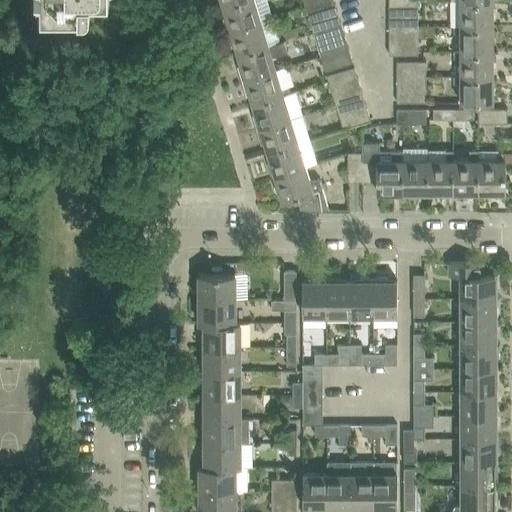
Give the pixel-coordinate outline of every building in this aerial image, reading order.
[(42,0),(43,9),(87,8),(88,8),(89,7),(91,6),(91,5),(92,4),(92,3),(92,2),(92,0),(42,0)] [(241,0),(224,5),(227,16),(224,17),(228,31),(273,17),(267,0),(241,0)] [(335,0),(304,0),(309,13),(337,5),(335,0)] [(461,6),(461,24),(494,25),(493,0),(454,0),(454,6),(461,6)] [(310,17),(314,30),(342,22),(338,9),(310,17)] [(389,12),(389,26),(418,26),(418,12),(389,12)] [(236,44),(239,54),(276,42),(282,40),(274,16),(273,17),(228,31),(232,45),(236,44)] [(314,30),(318,44),(346,35),(342,22),(314,30)] [(461,32),(461,50),(494,50),(494,25),(461,24),(455,24),(455,32),(461,32)] [(389,26),(389,40),(418,40),(418,26),(389,26)] [(318,44),(322,57),(350,49),(346,35),(318,44)] [(242,64),(238,65),(243,79),(277,69),(273,56),(288,51),(284,40),(282,40),(276,42),(239,54),(242,64)] [(418,40),(389,40),(389,54),(418,54),(418,40)] [(350,49),(322,57),(326,70),(354,62),(350,49)] [(461,57),(461,75),(493,75),(494,50),(461,50),(455,50),(455,57),(461,57)] [(397,59),(397,73),(427,73),(427,59),(397,59)] [(327,74),(332,88),(359,79),(355,66),(327,74)] [(250,93),(254,103),(291,91),(289,84),(282,86),(277,69),(243,79),(247,94),(250,93)] [(397,73),(397,87),(427,87),(427,73),(397,73)] [(493,75),(461,75),(455,75),(455,82),(461,82),(461,101),(493,101),(493,75)] [(332,88),(336,101),(363,93),(359,79),(332,88)] [(427,87),(397,87),(397,101),(426,101),(427,87)] [(253,114),(258,128),(303,114),(296,90),(291,91),(254,103),(257,113),(253,114)] [(336,101),(340,115),(368,106),(363,93),(336,101)] [(368,106),(340,115),(344,128),(372,119),(368,106)] [(397,107),(397,121),(426,121),(426,107),(397,107)] [(434,107),(433,119),(454,119),(454,107),(434,107)] [(454,107),(454,119),(474,119),(474,107),(454,107)] [(478,122),(508,122),(508,107),(479,107),(478,122)] [(265,141),(268,151),(306,139),(310,138),(303,114),(258,128),(262,142),(265,141)] [(268,162),(272,176),(306,166),(301,148),(308,146),(306,139),(268,151),(271,161),(268,162)] [(363,152),(363,181),(377,181),(377,192),(404,192),(404,160),(404,153),(404,150),(381,150),(381,142),(363,142),(363,152)] [(454,160),(454,192),(455,192),(455,195),(468,195),(468,192),(479,192),(479,153),(479,151),(479,149),(470,149),(470,160),(454,160)] [(499,149),(479,149),(479,151),(479,153),(479,192),(506,192),(506,160),(505,160),(505,153),(505,152),(499,152),(499,149)] [(429,160),(429,192),(430,192),(430,195),(442,195),(442,192),(454,192),(454,160),(454,153),(454,150),(447,150),(447,153),(447,160),(429,160)] [(348,181),(363,181),(363,152),(348,152),(348,181)] [(422,160),(404,160),(404,192),(429,192),(429,160),(429,153),(422,153),(422,160)] [(306,166),(272,176),(277,190),(280,189),(283,200),(297,196),(301,209),(327,209),(330,210),(320,178),(317,178),(310,178),(306,166)] [(450,261),(450,274),(462,274),(462,297),(496,297),(496,287),(498,286),(498,273),(484,273),(484,261),(480,261),(462,261),(450,261)] [(285,269),(285,299),(297,299),(297,289),(297,269),(285,269)] [(200,287),(200,297),(236,297),(236,273),(200,273),(200,276),(198,278),(198,285),(200,287)] [(414,273),(414,303),(426,303),(426,273),(414,273)] [(314,280),(303,280),(303,300),(303,313),(304,313),(304,326),(327,326),(327,313),(327,277),(314,277),(314,280)] [(327,313),(350,313),(350,279),(341,280),(340,277),(327,277),(327,313)] [(350,313),(374,314),(374,277),(361,277),(360,279),(350,279),(350,313)] [(374,277),(374,314),(398,314),(398,279),(388,279),(387,277),(374,277)] [(200,311),(200,321),(236,321),(236,297),(200,297),(200,300),(198,302),(198,308),(200,311)] [(462,297),(462,321),(498,321),(498,307),(496,306),(496,297),(462,297)] [(285,299),(272,299),(272,308),(285,308),(285,299)] [(297,299),(285,299),(285,308),(297,308),(297,299)] [(426,303),(414,303),(414,315),(426,315),(426,303)] [(205,343),(205,346),(241,345),(241,322),(236,322),(236,321),(200,321),(200,322),(205,322),(205,332),(202,334),(202,340),(205,343)] [(462,321),(462,344),(496,344),(496,334),(498,333),(498,321),(462,321)] [(414,332),(414,344),(426,344),(426,332),(414,332)] [(297,333),(287,333),(287,345),(297,345),(297,333)] [(386,353),(374,353),(374,363),(386,363),(398,363),(398,343),(386,343),(386,352),(386,353)] [(414,344),(414,356),(426,356),(426,344),(414,344)] [(462,344),(462,368),(499,368),(499,354),(496,353),(496,344),(462,344)] [(205,367),(205,370),(241,369),(241,345),(205,346),(205,356),(203,358),(203,364),(205,367)] [(297,345),(287,345),(287,365),(297,365),(297,345)] [(303,369),(303,375),(323,375),(323,363),(327,363),(327,353),(323,353),(315,353),(315,363),(303,363),(303,369)] [(339,353),(327,353),(327,363),(339,363),(339,353)] [(362,353),(362,363),(374,363),(374,353),(362,353)] [(462,368),(462,391),(496,391),(496,381),(499,380),(499,368),(462,368)] [(205,391),(205,393),(241,392),(241,369),(205,370),(205,380),(203,382),(203,389),(205,391)] [(323,387),(323,375),(303,375),(303,380),(303,387),(323,387)] [(426,379),(414,379),(414,391),(426,391),(426,379)] [(304,393),(303,387),(303,380),(294,380),(294,393),(304,393)] [(323,399),(323,387),(303,387),(304,393),(304,399),(323,399)] [(426,391),(414,391),(414,403),(426,402),(426,391)] [(462,391),(462,414),(499,415),(499,401),(496,400),(496,391),(462,391)] [(241,392),(205,393),(205,396),(203,398),(203,405),(205,407),(205,417),(241,417),(241,392)] [(294,406),(304,406),(304,399),(304,393),(294,393),(294,406)] [(283,394),(283,400),(287,404),(293,404),(293,394),(283,394)] [(304,406),(304,411),(323,411),(323,399),(304,399),(304,406)] [(316,434),(328,434),(328,423),(323,423),(323,411),(304,411),(304,424),(316,424),(316,434)] [(462,414),(462,438),(496,438),(496,428),(499,427),(499,415),(462,414)] [(254,443),(254,417),(241,417),(205,417),(205,420),(203,422),(203,429),(205,431),(205,443),(241,443),(254,443)] [(328,423),(328,434),(340,434),(340,443),(340,447),(351,447),(351,443),(351,423),(328,423)] [(362,423),(362,434),(375,435),(375,423),(362,423)] [(375,423),(375,435),(386,435),(386,443),(399,444),(398,423),(375,423)] [(426,425),(415,425),(415,428),(415,438),(426,438),(426,425)] [(288,428),(288,441),(298,441),(298,428),(288,428)] [(462,438),(462,461),(499,461),(499,447),(496,447),(496,438),(462,438)] [(298,441),(288,441),(288,454),(298,454),(298,441)] [(205,444),(203,446),(203,453),(205,455),(205,465),(205,466),(221,465),(221,466),(236,466),(241,466),(253,466),(253,443),(241,443),(205,443),(205,444)] [(415,450),(405,450),(405,461),(417,461),(417,450),(415,450)] [(462,461),(463,485),(496,485),(496,474),(499,474),(499,461),(462,461)] [(341,507),(351,507),(351,462),(327,462),(327,473),(328,509),(341,509),(341,507)] [(362,509),(374,509),(374,462),(351,462),(351,507),(361,507),(362,509)] [(374,462),(374,509),(388,509),(388,507),(399,507),(399,462),(374,462)] [(200,476),(198,478),(198,485),(201,487),(201,490),(236,489),(236,466),(221,466),(221,465),(205,466),(201,466),(200,476)] [(405,467),(405,479),(416,479),(416,484),(416,467),(405,467)] [(315,509),(328,509),(327,473),(304,473),(304,507),(314,507),(315,509)] [(272,511),(285,511),(285,478),(273,478),(272,511)] [(285,478),(285,511),(297,511),(298,478),(285,478)] [(416,479),(405,479),(405,491),(416,491),(416,484),(416,479)] [(454,508),(451,511),(486,511),(487,508),(499,508),(499,494),(496,493),(496,485),(463,485),(463,505),(455,505),(454,508)] [(236,511),(236,489),(201,490),(200,500),(198,502),(198,509),(201,511),(200,511),(236,511)]
